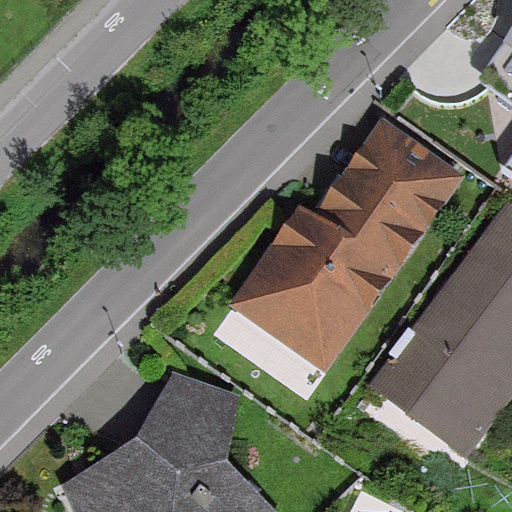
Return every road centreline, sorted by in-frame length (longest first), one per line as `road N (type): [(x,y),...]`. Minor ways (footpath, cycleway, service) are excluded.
road 1 (residential): [(0,414),(410,0)]
road 2 (residential): [(0,133),(140,0)]
